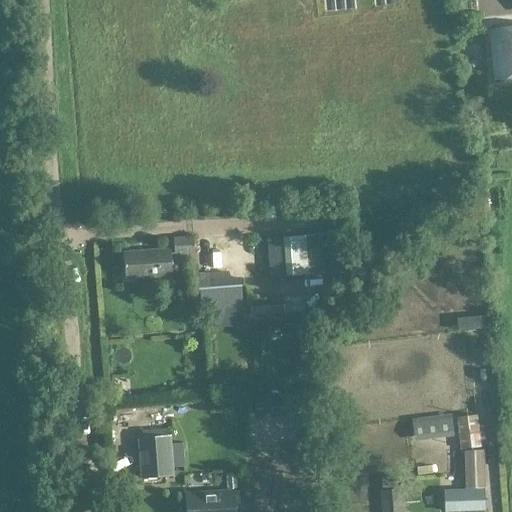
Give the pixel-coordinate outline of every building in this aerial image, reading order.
[(495,80),(511,78),(511,28),(491,30),(495,80)] [(284,238),(287,277),(308,275),(305,237),(284,238)] [(174,255),(174,256),(184,255),(195,254),(194,238),(173,240),(174,255)] [(170,251),(124,254),(125,280),(172,276),(171,263),(183,262),(185,260),(184,255),(174,256),(174,255),(171,255),(170,251)] [(285,304),(248,305),(249,316),(285,314),(285,304)] [(242,307),(231,307),(205,309),(206,323),(242,320),(242,307)] [(281,340),(272,322),(252,332),(262,350),(281,340)] [(254,401),(255,415),(291,412),(290,399),(254,401)] [(479,448),(475,416),(457,418),(461,450),(479,448)] [(452,435),(450,419),(412,423),(414,439),(452,435)] [(173,477),(172,464),(170,437),(138,439),(141,479),(173,477)] [(444,493),(444,511),(461,511),(463,511),(484,511),(483,473),(465,474),(466,490),(466,492),(444,493)] [(383,511),(403,511),(401,490),(381,492),(383,511)] [(185,494),(186,511),(234,511),(233,491),(185,494)]
